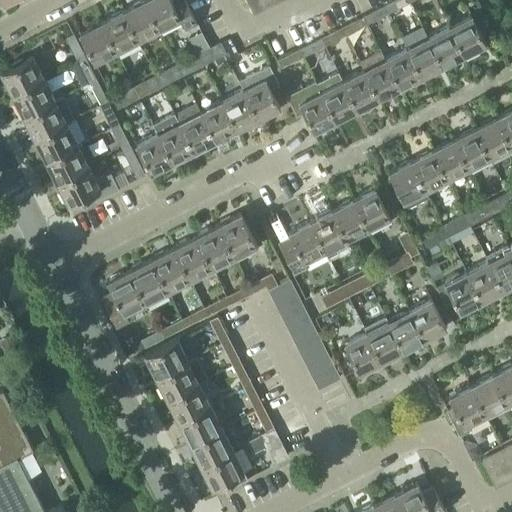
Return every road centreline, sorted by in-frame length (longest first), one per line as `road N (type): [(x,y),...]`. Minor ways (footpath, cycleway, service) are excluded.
road 1 (residential): [(53,266),(299,142),(314,170)]
road 2 (residential): [(185,511),(53,266)]
road 3 (residential): [(255,295),(343,475)]
road 4 (residential): [(223,0),(243,38),(324,0)]
